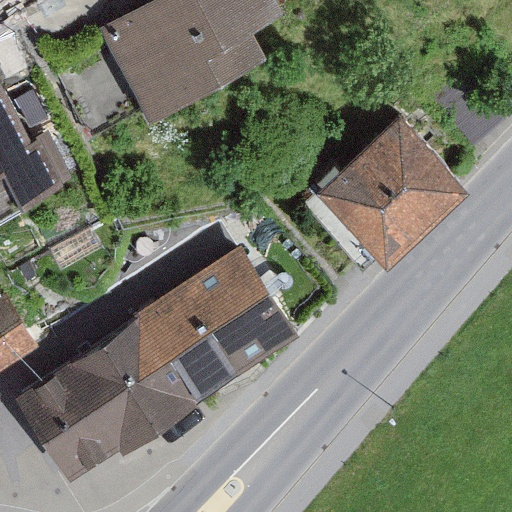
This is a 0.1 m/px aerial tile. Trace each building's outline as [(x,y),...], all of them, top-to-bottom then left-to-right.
[(155,0),(109,25),(150,100),(257,42),(244,19),(275,3),(273,0),(155,0)] [(0,203),(64,168),(45,133),(28,142),(0,92),(0,203)] [(460,179),(400,114),(343,167),(335,159),(321,172),(331,183),(309,204),(362,260),(381,242),(386,248),(460,179)] [(289,326),(240,250),(168,296),(161,284),(137,300),(145,313),(63,365),(24,391),(72,466),(181,396),(289,326)] [(0,291),(0,360),(43,334),(11,284),(0,291)]
